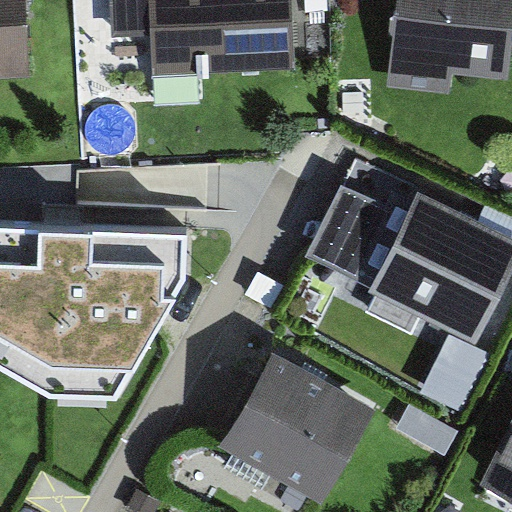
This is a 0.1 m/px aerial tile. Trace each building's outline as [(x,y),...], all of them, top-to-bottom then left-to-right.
[(44,0),(0,0),(0,77),(48,75),(44,0)] [(309,0),(159,0),(163,76),(313,68),(309,0)] [(511,0),(406,0),(392,83),(464,96),(470,60),(511,67),(511,0)] [(511,313),(511,219),(439,179),(382,281),(495,344),(511,313)] [(182,284),(185,230),(0,222),(0,366),(55,396),(118,399),(182,284)] [(384,434),(272,362),(234,420),(346,493),(384,434)] [(511,505),(511,460),(495,496),(511,505)]
